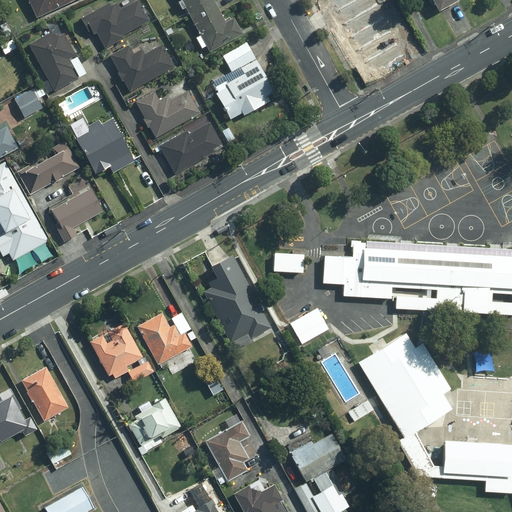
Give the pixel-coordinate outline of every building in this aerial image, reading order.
[(26,0),(35,18),(65,4),(62,0),(26,0)] [(107,2),(80,18),(87,31),(90,30),(92,34),(95,32),(104,48),(124,37),(123,35),(149,20),(137,0),(135,0),(119,10),(114,2),(109,5),(107,2)] [(184,7),(190,18),(215,4),(212,0),(179,0),(177,1),(181,9),(184,7)] [(326,15),(339,7),(334,0),(332,0),(322,7),(326,15)] [(373,0),(340,0),(355,25),(339,34),(357,65),(386,48),(383,42),(400,32),(387,8),(381,12),(373,0)] [(461,0),(429,0),(438,15),(462,1),(461,0)] [(224,21),(215,4),(190,18),(200,35),(194,38),(201,48),(205,46),(208,52),(241,34),(232,17),(224,21)] [(59,26),(27,43),(53,91),(76,78),(71,69),(73,68),(68,59),(74,55),(59,26)] [(273,91),(245,42),(221,55),(230,72),(239,67),(243,74),(227,83),(225,81),(215,87),(217,92),(215,93),(229,119),(241,112),(242,115),(269,100),(266,95),(273,91)] [(123,80),(129,91),(173,66),(161,44),(144,53),(141,48),(132,53),(127,44),(108,55),(118,72),(116,73),(121,81),(123,80)] [(91,100),(81,84),(60,97),(70,114),(91,100)] [(39,85),(32,88),(38,98),(44,94),(39,85)] [(31,88),(12,99),(23,118),(42,108),(31,88)] [(149,127),(154,137),(199,113),(187,90),(169,100),(166,95),(158,100),(154,91),(134,102),(144,118),(142,119),(147,128),(149,127)] [(133,161),(109,118),(99,124),(97,119),(84,127),(85,128),(76,133),(78,136),(74,139),(94,174),(107,167),(111,174),(133,161)] [(158,145),(174,174),(222,146),(208,122),(188,134),(185,130),(158,145)] [(0,155),(15,147),(4,127),(0,129),(0,155)] [(228,127),(221,131),(227,142),(234,139),(228,127)] [(16,172),(28,194),(78,167),(63,141),(51,147),(55,154),(28,168),(27,166),(16,172)] [(44,239),(4,162),(0,164),(0,226),(1,229),(0,229),(0,249),(2,253),(7,250),(11,256),(44,239)] [(102,212),(89,188),(50,210),(57,223),(54,224),(64,242),(76,235),(72,227),(102,212)] [(232,229),(230,225),(219,231),(221,235),(232,229)] [(115,231),(113,227),(101,233),(104,237),(115,231)] [(511,256),(364,248),(364,243),(359,243),(359,240),(350,240),(350,247),(352,247),(352,258),(323,256),(322,283),(354,285),(353,297),(390,299),(391,287),(436,290),(436,299),(395,296),(395,308),(511,315),(511,302),(491,302),(492,293),(511,294),(511,300),(511,299),(511,256)] [(301,254),(273,253),(272,272),(301,273),(301,254)] [(271,330),(230,256),(208,268),(214,279),(206,284),(208,288),(199,294),(228,344),(245,335),(249,342),(271,330)] [(327,329),(316,308),(289,323),(301,344),(327,329)] [(161,313),(135,326),(157,365),(190,346),(183,333),(179,335),(173,325),(168,327),(161,313)] [(181,313),(170,318),(179,334),(190,329),(181,313)] [(415,315),(399,315),(398,329),(414,329),(415,315)] [(141,357),(123,323),(106,333),(111,340),(106,343),(101,334),(88,342),(107,376),(110,374),(113,379),(127,371),(125,367),(141,357)] [(406,332),(352,366),(397,441),(451,410),(443,400),(453,392),(427,351),(406,332)] [(324,344),(319,335),(309,341),(314,350),(324,344)] [(330,355),(325,346),(317,351),(322,359),(330,355)] [(147,361),(127,372),(132,382),(152,371),(147,361)] [(68,408),(45,367),(20,380),(43,422),(68,408)] [(174,379),(167,367),(156,373),(162,385),(174,379)] [(221,391),(212,375),(202,382),(211,397),(221,391)] [(0,440),(20,429),(23,435),(35,429),(28,417),(22,421),(16,410),(19,408),(8,388),(0,392),(0,440)] [(181,427),(164,397),(132,415),(135,420),(128,424),(140,446),(159,435),(161,438),(181,427)] [(366,400),(347,411),(353,422),(373,410),(366,400)] [(250,436),(241,421),(203,441),(226,482),(248,470),(243,462),(249,459),(239,442),(250,436)] [(397,441),(415,476),(481,480),(480,494),(511,496),(504,482),(511,470),(511,468),(507,469),(509,444),(442,439),(440,466),(430,465),(413,432),(397,441)] [(345,459),(330,434),(311,444),(310,441),(290,452),(291,455),(290,456),(304,481),(308,480),(310,483),(313,480),(320,492),(313,496),(305,483),(294,490),(307,511),(318,511),(319,511),(346,511),(344,508),(348,507),(342,497),(345,495),(330,468),(345,459)] [(64,443),(45,453),(51,464),(70,454),(64,443)] [(146,452),(142,445),(136,448),(141,455),(146,452)] [(194,453),(191,447),(183,451),(186,457),(194,453)] [(16,466),(0,474),(0,476),(4,485),(21,475),(16,466)] [(258,479),(232,494),(242,511),(284,511),(279,502),(282,500),(273,484),(264,490),(258,479)] [(86,511),(91,509),(80,487),(43,507),(45,511),(86,511)] [(176,511),(217,511),(211,499),(195,508),(196,510),(194,511),(190,504),(177,511),(176,511)]
